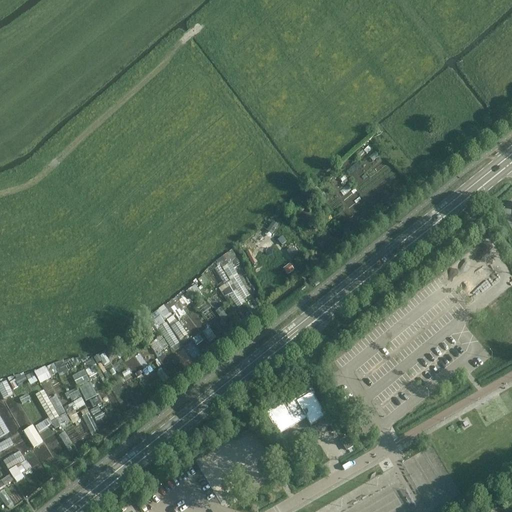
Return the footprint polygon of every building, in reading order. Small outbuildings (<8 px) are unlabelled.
[(279,227),(274,221),(250,241),(254,247),(279,227)] [(282,237),(277,241),(282,246),(286,242),(282,237)] [(291,248),(287,252),(292,258),(296,255),(291,248)] [(249,251),(246,253),(252,266),(256,264),(249,251)] [(289,265),(283,270),(287,275),(293,271),(289,265)] [(220,267),(215,270),(224,284),(229,281),(220,267)] [(203,276),(197,281),(203,287),(208,281),(203,276)] [(231,281),(221,287),(228,298),(238,291),(231,281)] [(194,286),(186,293),(192,301),(201,294),(194,286)] [(174,299),(166,304),(172,312),(178,320),(186,314),(174,299)] [(166,304),(149,318),(158,329),(165,324),(164,322),(166,320),(169,325),(175,320),(170,314),(172,312),(166,304)] [(221,309),(215,313),(222,321),(227,317),(221,309)] [(110,350),(105,354),(109,359),(114,356),(110,350)] [(98,356),(93,358),(97,364),(101,361),(98,356)] [(92,359),(82,364),(86,371),(96,365),(92,359)] [(63,361),(53,364),(58,374),(59,377),(68,373),(63,361)] [(53,364),(45,369),(50,378),(58,374),(53,364)] [(45,367),(34,373),(40,384),(51,379),(50,378),(45,369),(45,367)] [(162,371),(156,375),(163,384),(168,380),(162,371)] [(32,373),(26,377),(31,386),(37,382),(32,373)] [(24,376),(15,381),(18,386),(27,381),(24,376)] [(91,381),(79,387),(87,401),(98,395),(91,381)] [(266,415),(278,435),(305,419),(310,427),(325,418),(314,398),(315,397),(310,388),(266,415)] [(81,399),(64,408),(68,416),(85,406),(81,399)] [(65,414),(60,417),(66,428),(71,425),(65,414)] [(0,415),(0,437),(0,438),(10,432),(0,415)] [(60,417),(55,420),(59,427),(61,431),(66,428),(60,417)] [(55,420),(51,423),(55,430),(59,427),(55,420)] [(246,425),(240,429),(244,434),(249,430),(248,428),(251,426),(249,423),(246,426),(246,425)] [(32,426),(23,432),(33,448),(42,442),(32,426)] [(353,448),(347,437),(341,440),(347,451),(353,448)] [(0,451),(13,444),(10,438),(0,443),(0,451)] [(16,467),(9,472),(14,480),(21,475),(16,467)]
